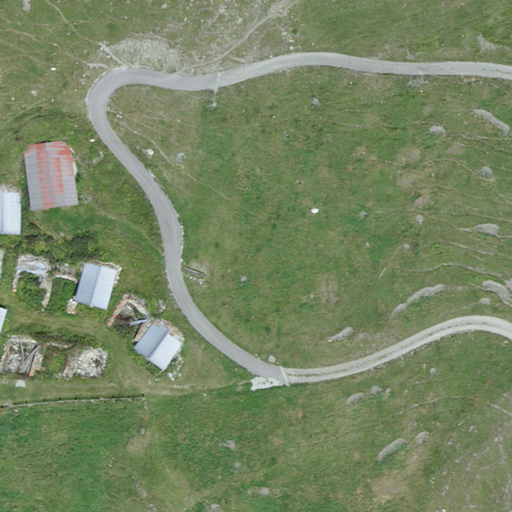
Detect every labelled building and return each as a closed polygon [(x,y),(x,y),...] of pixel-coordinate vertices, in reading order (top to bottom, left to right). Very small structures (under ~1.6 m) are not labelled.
[(70,144),(23,148),(29,210),(75,206),(70,144)] [(0,235),(18,236),(18,191),(0,190),(0,235)] [(49,266),(17,259),(9,296),(42,303),(49,266)] [(115,271),(83,265),(82,273),(75,305),(106,311),(115,271)] [(82,273),(49,266),(42,303),(40,311),(73,317),(75,305),(82,273)] [(132,351),(152,324),(123,303),(103,330),(132,351)] [(181,345),(152,324),(132,351),(161,372),(181,345)] [(40,345),(7,341),(2,375),(35,380),(40,345)] [(70,349),(40,345),(35,380),(65,384),(70,349)] [(70,349),(65,384),(99,388),(104,354),(70,349)]
